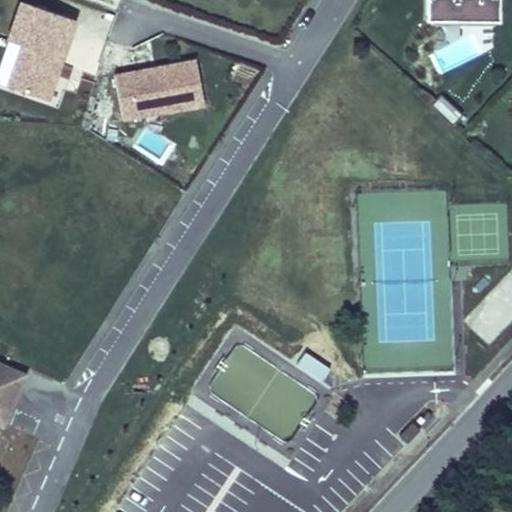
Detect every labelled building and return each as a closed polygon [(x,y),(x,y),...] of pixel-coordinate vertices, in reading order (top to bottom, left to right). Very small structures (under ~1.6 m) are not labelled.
[(17,0),(0,56),(0,87),(50,102),(75,17),(17,0)] [(498,22),(497,0),(425,0),(426,20),(498,22)] [(471,32),(428,53),(439,74),(482,53),(471,32)] [(118,121),(203,108),(195,58),(111,71),(118,121)] [(440,95),(432,103),(451,122),(460,113),(440,95)] [(465,322),(489,343),(511,316),(511,282),(505,276),(465,322)] [(20,374),(0,365),(0,420),(1,421),(20,374)] [(352,407),(364,392),(337,372),(326,387),(352,407)]
